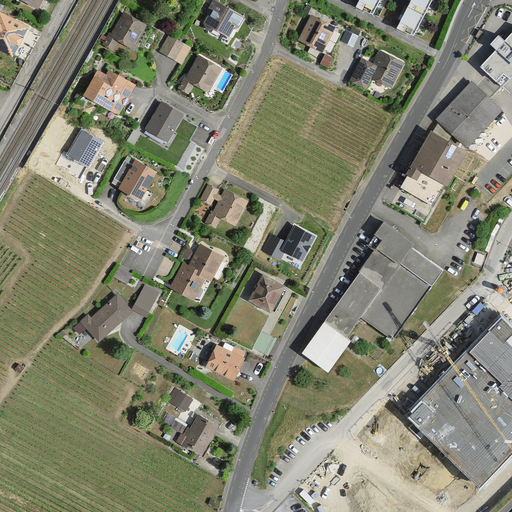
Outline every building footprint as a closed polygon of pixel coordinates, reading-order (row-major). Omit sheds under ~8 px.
[(51,0),(24,0),(23,5),(47,12),(51,0)] [(248,16),(216,0),(215,0),(205,9),(209,27),(233,38),(248,16)] [(361,0),(361,1),(376,9),(381,0),(361,0)] [(414,0),(402,23),(418,31),(434,0),(414,0)] [(126,12),(106,46),(115,51),(120,42),(137,51),(151,26),(126,12)] [(311,16),(297,43),(326,57),(340,30),(311,16)] [(35,32),(4,18),(0,26),(0,54),(21,63),(35,32)] [(345,30),(343,41),(356,43),(358,32),(345,30)] [(511,73),(511,30),(503,40),(498,35),(491,42),(496,47),(480,64),(502,84),(511,73)] [(170,37),(163,51),(179,60),(186,45),(170,37)] [(364,57),(350,82),(367,91),(373,80),(392,90),(406,63),(380,49),(373,62),(364,57)] [(203,56),(188,80),(212,92),(225,69),(203,56)] [(97,79),(87,97),(122,116),(138,87),(113,73),(107,84),(97,79)] [(441,119),(401,186),(437,203),(469,148),(509,111),(476,81),(441,119)] [(149,129),(169,140),(183,114),(163,103),(149,129)] [(140,199),(156,172),(135,160),(133,164),(125,160),(114,178),(122,183),(120,187),(140,199)] [(216,212),(235,222),(246,201),(227,192),(216,212)] [(293,221),(285,238),(273,233),(265,250),(277,255),(279,250),(303,260),(317,231),(293,221)] [(332,325),(310,356),(324,367),(361,316),(368,321),(394,340),(448,265),(387,221),(370,245),(377,250),(327,321),(332,325)] [(210,277),(221,256),(202,246),(191,266),(210,277)] [(183,259),(190,262),(196,250),(189,247),(183,259)] [(174,286),(193,296),(203,276),(184,266),(174,286)] [(275,311),(288,288),(265,275),(252,299),(275,311)] [(148,316),(162,291),(147,283),(133,308),(148,316)] [(98,339),(132,310),(118,293),(84,322),(98,339)] [(511,331),(497,317),(406,412),(479,480),(511,445),(511,331)] [(267,353),(275,338),(263,331),(255,346),(267,353)] [(209,365),(233,377),(246,353),(221,341),(209,365)] [(188,410),(195,396),(177,387),(170,401),(188,410)] [(217,425),(199,416),(184,444),(202,453),(217,425)] [(177,418),(172,425),(183,432),(188,425),(177,418)]
